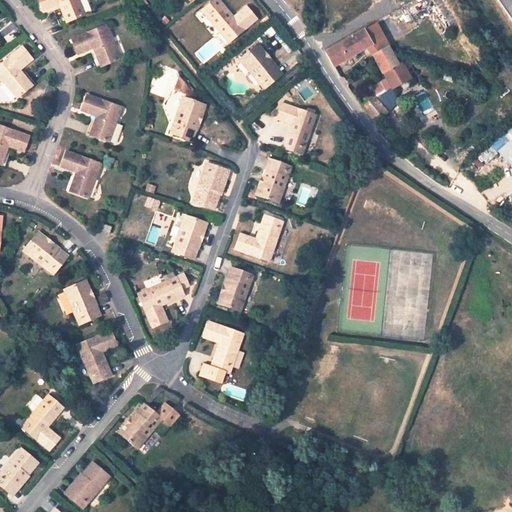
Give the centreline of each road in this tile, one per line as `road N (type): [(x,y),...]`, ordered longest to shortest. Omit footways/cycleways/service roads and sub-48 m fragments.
road 1 (residential): [(252,146),(174,374)]
road 2 (residential): [(17,0),(64,80),(33,194)]
road 3 (residential): [(152,360),(79,227),(33,194)]
road 4 (residential): [(152,360),(20,511)]
road 5 (residential): [(375,138),(266,0)]
road 6 (unclassified): [(511,238),(375,138)]
